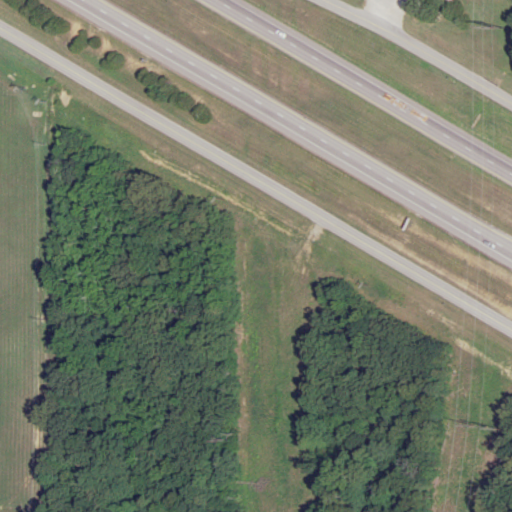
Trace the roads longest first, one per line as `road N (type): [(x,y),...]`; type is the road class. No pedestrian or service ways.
road 1 (residential): [(0,29),(511,325)]
road 2 (trunk): [(79,0),(511,255)]
road 3 (trunk): [(511,174),(217,0)]
road 4 (residential): [(511,101),(325,0)]
